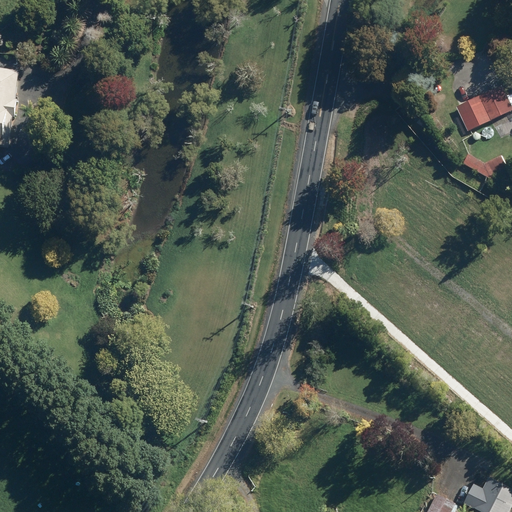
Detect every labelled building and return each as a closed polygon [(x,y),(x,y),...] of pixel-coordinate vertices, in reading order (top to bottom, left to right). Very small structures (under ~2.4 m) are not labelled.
[(0,148),(11,150),(15,119),(16,119),(19,101),(17,101),(21,72),(0,69),(0,148)] [(511,95),(508,97),(504,88),(458,108),(469,133),(511,113),(511,95)] [(391,218),(414,222),(415,218),(420,218),(431,159),(409,154),(400,198),(396,197),(391,218)] [(485,165),(469,156),(464,165),(493,182),(511,173),(502,156),(486,165),(485,165)] [(419,249),(457,280),(473,261),(435,229),(419,249)] [(495,461),(491,468),(496,471),(500,463),(495,461)] [(477,487),(467,506),(478,511),(511,511),(511,489),(492,479),(486,491),(477,487)] [(467,511),(465,511),(465,509),(439,496),(430,511),(467,511)]
